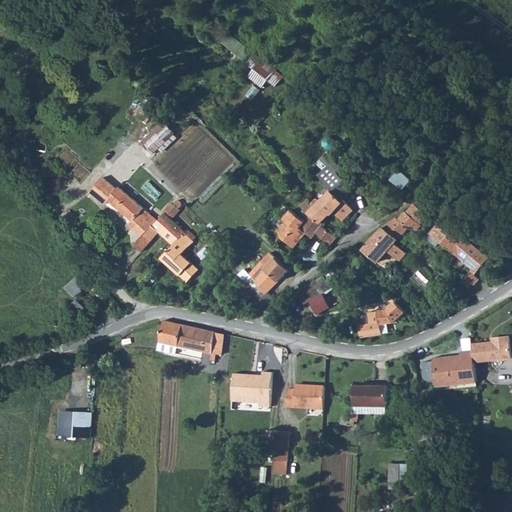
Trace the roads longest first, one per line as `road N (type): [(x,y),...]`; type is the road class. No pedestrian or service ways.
road 1 (track): [(132,319),(32,177),(21,137),(22,72),(47,32)]
road 2 (unclassified): [(254,328),(382,351),(432,335),(511,284)]
road 3 (unclassified): [(0,370),(132,319),(177,313),(254,328)]
road 4 (residential): [(254,328),(364,225)]
